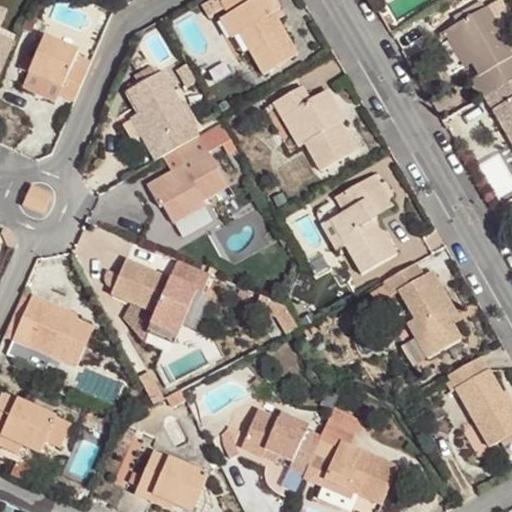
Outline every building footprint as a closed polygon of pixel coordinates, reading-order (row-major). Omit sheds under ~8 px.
[(220,3),(219,1),(215,2),(212,0),(211,0),(200,6),(209,20),(225,10),(220,3)] [(281,12),(273,0),(225,0),(220,3),(225,10),(228,15),(220,20),(232,41),(240,36),(263,77),(298,56),(278,21),(275,15),(281,12)] [(485,9),(480,0),(478,0),(470,5),(471,7),(475,14),(485,9)] [(504,24),(493,5),(487,8),(499,27),(504,24)] [(475,14),(471,7),(452,18),(457,26),(475,14)] [(511,81),(511,50),(499,27),(487,8),(485,9),(475,14),(457,26),(451,29),(472,64),(479,76),(470,81),(481,100),(484,98),(511,81)] [(0,72),(13,44),(0,38),(0,22),(4,14),(0,12),(0,72)] [(284,18),(281,12),(275,15),(278,21),(284,18)] [(472,64),(451,29),(444,33),(464,69),(472,64)] [(77,57),(79,52),(44,38),(28,75),(63,90),(60,97),(74,104),(88,73),(73,67),(77,57)] [(91,64),(77,57),(73,67),(88,73),(91,64)] [(326,69),(303,76),(309,95),(332,88),(326,69)] [(193,124),(162,72),(125,93),(139,114),(157,145),(148,151),(155,163),(174,152),(181,148),(173,136),(193,124)] [(58,97),(60,97),(63,90),(28,75),(23,90),(55,103),(58,97)] [(511,81),(484,98),(504,132),(511,127),(511,81)] [(327,91),(310,101),(302,87),(273,104),(299,150),(305,147),(320,174),(358,152),(342,124),(337,117),(341,115),(327,91)] [(157,145),(139,114),(129,120),(148,151),(157,145)] [(346,122),(341,115),(337,117),(342,124),(346,122)] [(230,141),(221,125),(199,138),(208,153),(230,141)] [(229,188),(199,138),(181,148),(174,152),(182,167),(147,187),(161,211),(164,209),(173,225),(188,217),(193,224),(210,215),(203,203),(229,188)] [(346,248),(362,276),(397,256),(376,219),(395,208),(376,175),(335,199),(343,214),(330,221),(346,248)] [(52,196),(31,187),(22,207),(43,217),(52,196)] [(288,203),(283,193),(272,199),(278,209),(288,203)] [(233,196),(223,202),(232,217),(242,210),(233,196)] [(322,221),(340,211),(332,196),(314,206),(322,221)] [(346,248),(330,221),(321,226),(336,253),(346,248)] [(11,231),(7,228),(0,234),(1,236),(6,247),(15,244),(11,231)] [(210,276),(178,262),(170,279),(126,261),(119,276),(107,271),(102,285),(114,290),(111,296),(130,304),(155,315),(147,332),(149,333),(175,345),(198,292),(202,294),(210,276)] [(457,313),(433,272),(424,277),(417,264),(383,284),(384,286),(391,298),(398,294),(415,320),(406,325),(427,361),(463,341),(454,326),(449,317),(457,313)] [(391,298),(384,286),(369,295),(380,313),(395,304),(391,298)] [(76,322),(61,315),(63,310),(32,297),(30,302),(20,298),(3,339),(76,370),(94,329),(76,322)] [(130,304),(123,319),(144,344),(149,333),(147,332),(155,315),(130,304)] [(79,317),(63,310),(61,315),(76,322),(79,317)] [(462,321),(457,313),(449,317),(454,326),(462,321)] [(511,436),(511,408),(482,357),(447,378),(489,450),(511,436)] [(2,393),(0,397),(0,438),(22,448),(39,456),(57,418),(2,393)] [(338,397),(329,393),(322,406),(332,410),(338,397)] [(305,478),(303,481),(321,489),(324,481),(355,494),(382,507),(399,468),(353,448),(363,422),(334,409),(322,438),(321,440),(305,478)] [(278,420),(258,411),(240,449),(263,460),(266,452),(280,458),(291,463),(288,471),(305,478),(321,440),(322,438),(306,431),(278,420)] [(308,425),(281,413),(278,420),(306,431),(308,425)] [(71,425),(57,418),(46,443),(61,449),(71,425)] [(240,433),(229,428),(227,434),(228,435),(235,447),(240,433)] [(22,448),(0,438),(0,447),(19,456),(22,448)] [(193,511),(209,475),(153,452),(134,496),(150,503),(153,497),(174,506),(188,511),(193,511)] [(280,458),(266,452),(263,460),(277,466),(280,458)] [(355,495),(324,481),(321,489),(352,502),(355,495)] [(174,506),(153,497),(150,503),(172,511),(174,506)]
